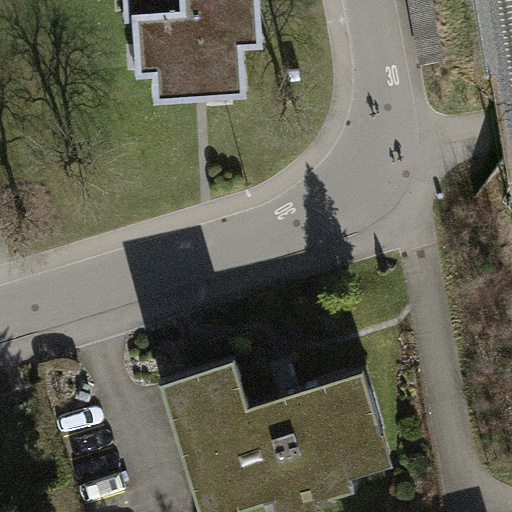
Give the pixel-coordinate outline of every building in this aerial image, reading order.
[(124,0),(126,15),(135,15),(136,37),(137,37),(152,37),(154,69),(156,96),(247,90),(244,41),(263,40),(260,0),(124,0)] [(444,59),(433,0),(411,0),(422,63),(444,59)] [(152,37),(137,37),(139,69),(154,69),(152,37)] [(236,354),(162,377),(202,511),(220,511),(276,496),(311,485),(316,498),(355,487),(351,472),(342,444),(385,431),(365,365),(301,385),(290,388),(280,391),(281,393),(250,403),(236,354)] [(271,360),(280,391),(290,388),(301,385),(292,354),(271,360)] [(342,444),(351,472),(393,460),(385,431),(342,444)] [(311,485),(276,496),(280,511),(319,511),(316,498),(311,485)]
